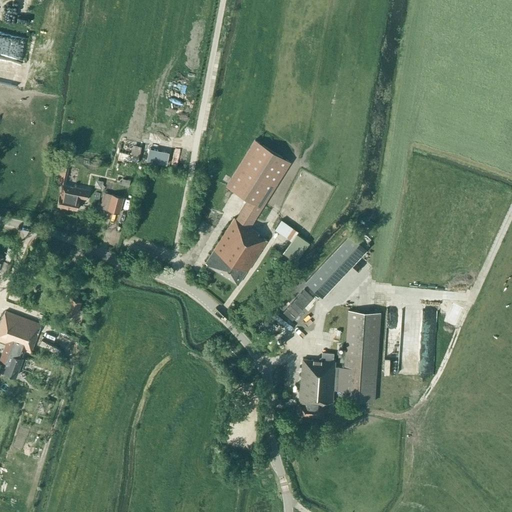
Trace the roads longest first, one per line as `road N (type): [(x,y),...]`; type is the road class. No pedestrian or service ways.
road 1 (unclassified): [(172,280),(222,0)]
road 2 (tertiary): [(288,511),(262,361),(194,291),(172,280)]
road 3 (track): [(362,287),(470,297),(511,209)]
road 4 (tertiary): [(172,280),(0,221)]
